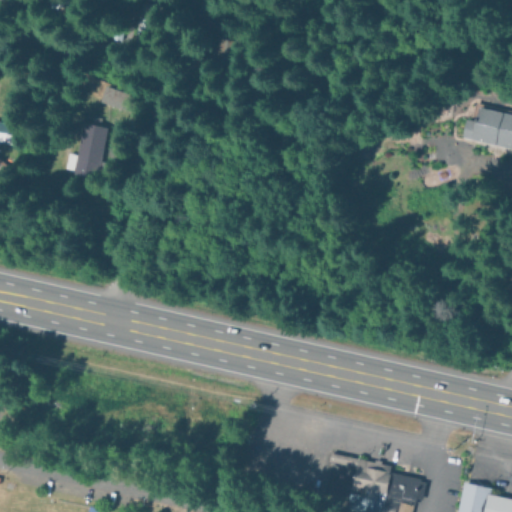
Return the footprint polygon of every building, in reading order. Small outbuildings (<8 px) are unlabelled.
[(161,6),(145,3),(140,28),(157,31),(161,6)] [(128,110),(133,95),(106,86),(101,101),(128,110)] [(462,137),(511,149),(511,113),(477,106),(474,120),(466,118),(462,137)] [(0,142),(14,144),(16,123),(0,121),(0,142)] [(107,127),(82,122),(76,155),(67,153),(64,169),(72,170),(72,174),(99,179),(103,161),(100,160),(107,127)] [(329,451),(327,459),(353,465),(344,506),(365,511),(364,511),(409,511),(419,472),(329,451)] [(511,511),(511,494),(493,491),(495,483),(461,476),(453,511),(511,511)]
